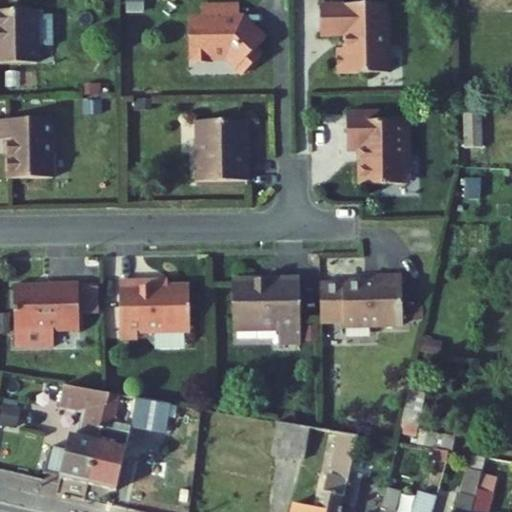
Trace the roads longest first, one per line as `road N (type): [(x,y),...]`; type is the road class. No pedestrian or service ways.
road 1 (residential): [(297,225),(0,229)]
road 2 (residential): [(290,18),(297,225)]
